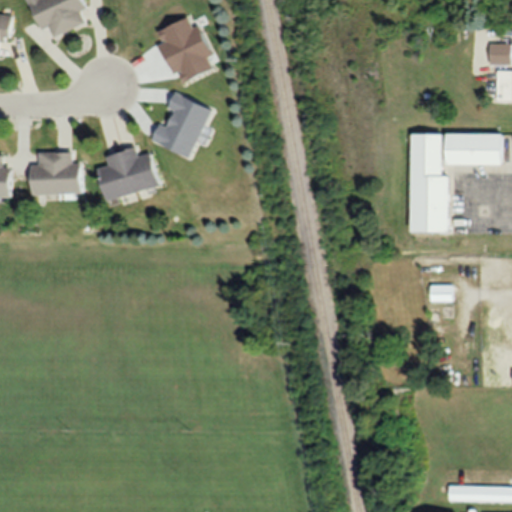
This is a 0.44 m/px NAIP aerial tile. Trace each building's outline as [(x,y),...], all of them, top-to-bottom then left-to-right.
[(51,36),(83,21),(78,10),(84,7),(80,0),(25,0),(38,28),(46,25),(51,36)] [(0,37),(9,38),(11,13),(0,12),(0,37)] [(511,43),(487,43),(487,64),(511,64),(511,43)] [(511,68),(496,68),(496,101),(511,101),(511,68)] [(446,175),(440,175),(440,164),(499,165),(500,133),(441,133),(409,133),(407,231),(446,232),(446,175)] [(149,151),(136,154),(134,146),(103,154),(106,166),(94,169),(102,199),(157,186),(149,151)] [(79,161),(71,161),(71,151),(36,151),(36,164),(28,164),(28,193),(79,193),(79,161)] [(450,301),(450,284),(428,284),(428,301),(450,301)] [(447,501),(511,500),(511,485),(447,485),(447,501)]
